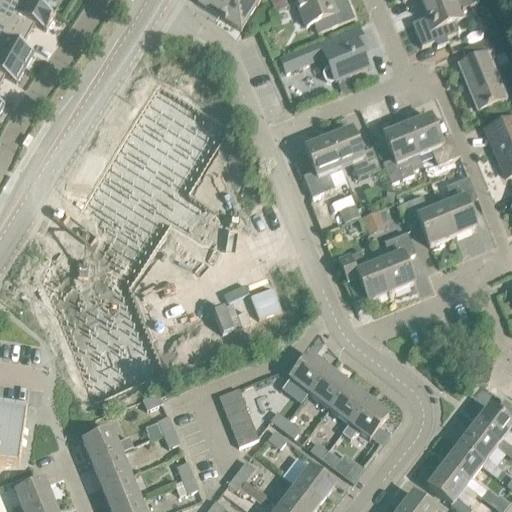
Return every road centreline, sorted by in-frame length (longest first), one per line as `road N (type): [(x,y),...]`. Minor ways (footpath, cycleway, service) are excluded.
road 1 (tertiary): [(0,252),(152,10)]
road 2 (residential): [(405,82),(432,80),(503,247),(474,280)]
road 3 (residential): [(356,350),(338,331),(259,140)]
road 4 (residential): [(359,511),(414,441),(422,414),(409,390),(356,350)]
road 5 (residential): [(0,162),(102,0)]
road 6 (residential): [(259,140),(220,56),(152,10)]
road 7 (residential): [(259,140),(405,82)]
road 8 (residential): [(474,280),(356,350)]
